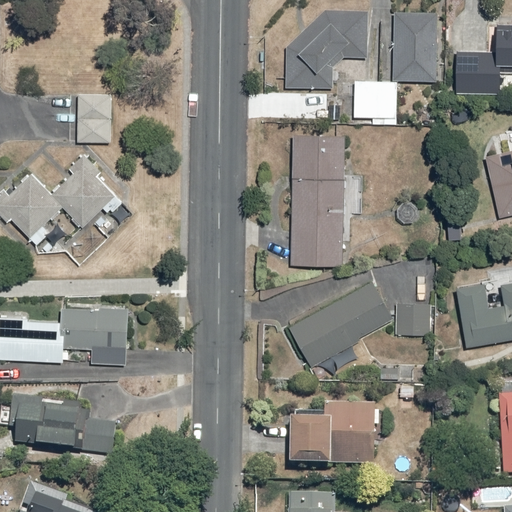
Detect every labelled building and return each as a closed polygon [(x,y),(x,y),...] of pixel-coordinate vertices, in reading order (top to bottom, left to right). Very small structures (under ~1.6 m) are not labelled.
[(400,12),(400,78),(441,78),(441,12),(400,12)] [(325,13),(291,45),(291,87),(337,87),(337,56),(372,56),(373,14),(325,13)] [(500,55),(462,56),(462,96),(506,96),(505,70),(511,70),(511,22),(499,22),(500,55)] [(400,80),(359,80),(358,118),(375,119),(375,124),(400,124),(400,80)] [(113,95),(82,95),(83,140),(114,140),(113,95)] [(347,135),(297,134),(296,265),(346,266),(347,135)] [(7,190),(0,197),(0,215),(10,225),(16,219),(43,244),(57,230),(48,222),(65,205),(89,227),(106,210),(114,217),(129,201),(102,176),(108,169),(89,151),(73,168),(78,173),(58,194),(37,174),(15,198),(7,190)] [(511,151),(490,157),(504,218),(511,216),(511,151)] [(376,281),(295,326),(314,362),(396,317),(376,281)] [(494,287),(462,291),(471,347),(511,341),(511,283),(505,285),(508,304),(497,306),(494,287)] [(435,302),(399,303),(400,335),(435,335),(435,302)] [(72,333),(72,349),(94,350),(94,363),(120,364),(121,347),(131,347),(132,304),(66,303),(65,319),(65,333),(72,333)] [(65,333),(65,319),(1,318),(0,360),(72,361),(72,349),(72,333),(65,333)] [(44,445),(114,453),(120,403),(92,400),(91,405),(66,402),(66,398),(18,393),(16,405),(3,403),(1,426),(16,427),(15,438),(44,441),(44,445)] [(336,416),(297,416),(297,463),(380,463),(380,471),(403,471),(403,436),(382,435),(382,425),(384,425),(384,403),(336,403),(336,416)] [(101,511),(104,506),(36,480),(23,511),(101,511)] [(361,511),(332,511),(332,493),(308,492),(308,509),(286,509),(285,511),(361,511)]
